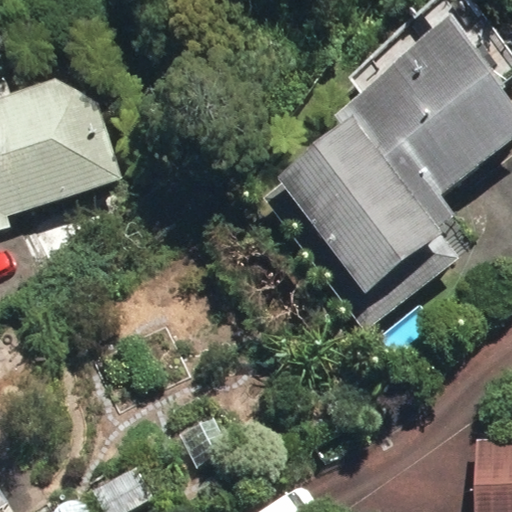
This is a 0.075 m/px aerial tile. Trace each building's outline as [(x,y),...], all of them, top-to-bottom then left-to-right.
[(270,200),(372,331),(468,257),(447,229),(461,219),(447,201),(511,151),(511,94),(464,28),(341,125),(350,137),(270,200)] [(0,237),(15,233),(12,220),(130,185),(107,106),(65,80),(0,103),(0,237)] [(481,511),(511,511),(511,444),(480,445),(481,511)] [(96,496),(105,511),(132,511),(154,500),(139,473),(96,496)] [(0,511),(8,511),(16,508),(0,483),(0,511)]
